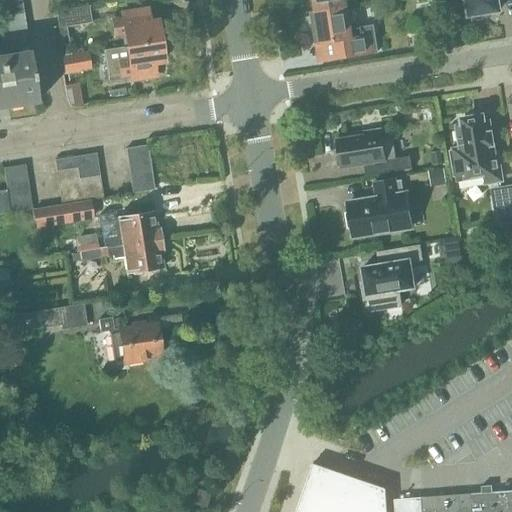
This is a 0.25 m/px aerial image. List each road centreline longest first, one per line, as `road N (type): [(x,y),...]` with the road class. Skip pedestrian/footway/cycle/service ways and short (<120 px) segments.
road 1 (residential): [(248,511),(283,411),(286,357),(247,98)]
road 2 (residential): [(247,98),(511,53)]
road 3 (residential): [(60,131),(247,98)]
road 4 (residential): [(60,131),(38,0)]
